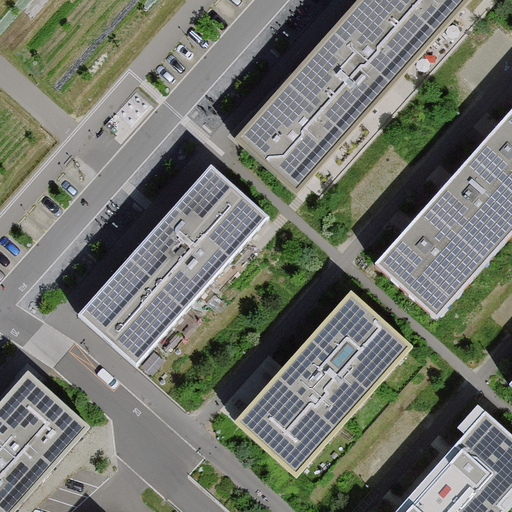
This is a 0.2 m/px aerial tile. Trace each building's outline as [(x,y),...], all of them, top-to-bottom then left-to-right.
[(303,195),(474,0),(359,0),(237,138),(303,195)] [(442,322),(511,242),(511,117),(379,266),(442,322)] [(143,371),(274,223),(213,169),(82,317),(143,371)] [(303,481),(418,349),(354,294),(239,426),(303,481)] [(0,511),(20,511),(94,431),(33,375),(0,411),(0,511)] [(511,511),(511,431),(490,412),(403,511),(511,511)]
